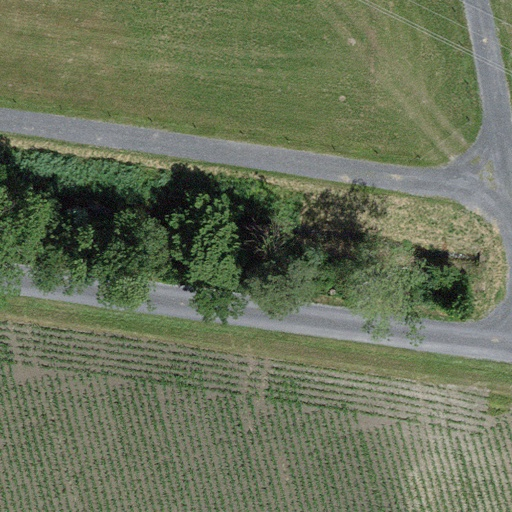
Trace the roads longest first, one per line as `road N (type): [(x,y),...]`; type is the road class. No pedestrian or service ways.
road 1 (track): [(0,274),(511,345)]
road 2 (track): [(511,183),(0,114)]
road 3 (track): [(511,178),(470,0)]
